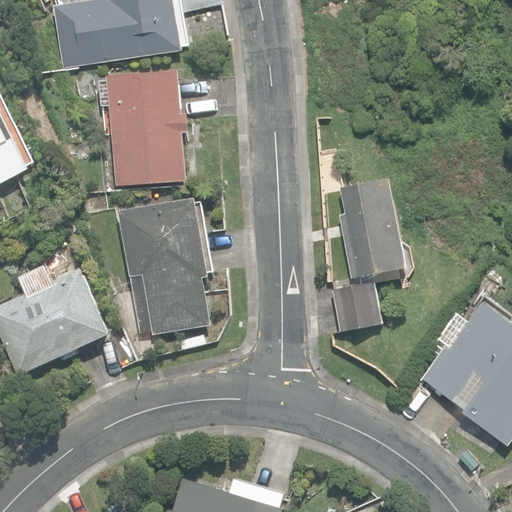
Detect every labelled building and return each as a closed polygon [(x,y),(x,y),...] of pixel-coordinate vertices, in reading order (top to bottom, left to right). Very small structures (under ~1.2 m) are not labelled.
[(98,0),(55,6),(65,69),(185,51),(177,0),(98,0)] [(113,106),(118,186),(189,182),(186,132),(192,132),(192,115),(185,115),(182,72),(111,77),(111,82),(103,82),(104,106),(113,106)] [(0,182),(31,166),(0,104),(0,182)] [(341,216),(353,278),(412,267),(395,180),(344,190),(349,215),(341,216)] [(145,275),(155,335),(214,325),(206,278),(212,277),(199,199),(122,212),(133,277),(145,275)] [(0,307),(0,330),(21,376),(113,333),(84,269),(76,273),(70,259),(50,268),(48,265),(21,277),(29,294),(0,307)] [(87,265),(92,275),(99,272),(94,261),(87,265)] [(335,290),(342,332),(384,324),(377,282),(335,290)] [(464,415),(508,447),(511,441),(511,324),(486,306),(457,347),(450,342),(425,377),(468,409),(464,415)] [(461,456),(474,471),(481,465),(468,450),(461,456)] [(287,511),(289,508),(285,507),(289,493),(236,478),(232,491),(186,478),(176,511),(287,511)]
